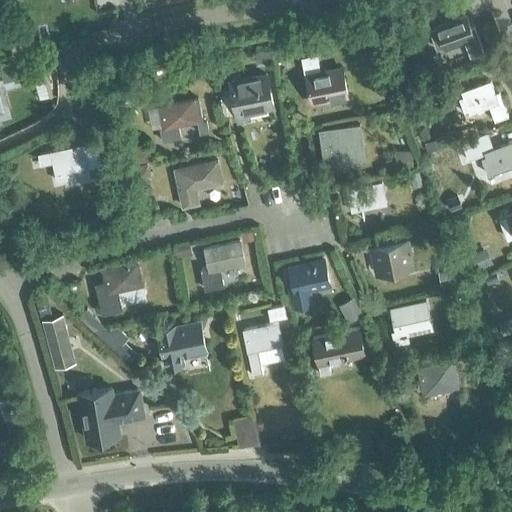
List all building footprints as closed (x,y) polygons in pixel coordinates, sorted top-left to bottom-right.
[(473,27),(470,28),(465,15),(436,26),(429,29),(436,49),(444,46),(445,48),(464,41),(469,56),(482,52),(473,27)] [(273,62),(273,50),(256,50),(257,62),(273,62)] [(342,68),(320,73),(316,55),(303,57),(311,98),(346,91),(342,68)] [(1,70),(6,89),(38,80),(33,61),(1,70)] [(239,121),(250,119),(248,111),(273,106),(267,74),(231,81),(233,90),(221,92),(225,116),(238,113),(239,121)] [(499,91),(495,93),(490,80),(464,90),(466,95),(462,97),(467,111),(472,109),(473,112),(488,106),(494,122),(508,116),(499,91)] [(207,120),(204,121),(199,97),(159,106),(163,126),(159,127),(162,141),(181,137),(179,125),(197,121),(200,134),(210,132),(207,120)] [(324,129),(328,159),(338,157),(337,150),(362,147),(359,124),(324,129)] [(511,142),(492,149),(487,134),(464,143),(469,159),(481,155),(487,173),(492,171),(492,173),(511,165),(511,142)] [(64,172),(90,166),(85,144),(38,154),(40,165),(51,162),(55,181),(66,179),(64,172)] [(130,148),(132,163),(152,160),(150,145),(130,148)] [(414,168),(414,150),(395,149),(395,168),(414,168)] [(174,169),(182,208),(201,204),(197,188),(222,182),(217,160),(174,169)] [(134,165),(137,180),(152,178),(149,162),(134,165)] [(346,189),(351,211),(385,204),(381,181),(346,189)] [(511,235),(511,213),(508,215),(508,216),(501,218),(508,237),(511,235)] [(201,267),(205,290),(224,286),(220,268),(243,263),(239,241),(204,248),(207,266),(201,267)] [(371,248),(376,270),(410,263),(406,241),(371,248)] [(289,268),(297,306),(308,303),(304,288),(329,283),(324,260),(289,268)] [(194,276),(198,275),(195,262),(182,265),(185,277),(180,279),(183,290),(187,289),(187,290),(197,288),(194,276)] [(95,284),(101,314),(121,309),(117,291),(141,285),(137,263),(102,270),(104,282),(95,284)] [(452,268),(439,270),(442,288),(455,286),(452,268)] [(50,312),(47,299),(37,301),(41,315),(50,312)] [(391,330),(395,344),(408,341),(405,328),(430,323),(425,300),(390,308),(395,329),(391,330)] [(88,306),(80,315),(94,330),(108,328),(88,306)] [(42,319),(55,368),(77,362),(64,313),(42,319)] [(161,341),(166,366),(182,363),(179,348),(203,343),(199,321),(164,328),(166,340),(161,341)] [(242,330),(252,376),(262,374),(260,363),(285,357),(277,322),(242,330)] [(95,332),(130,363),(139,353),(125,341),(130,337),(118,326),(95,332)] [(312,337),(319,375),(330,373),(327,357),(351,352),(366,349),(361,327),(312,337)] [(430,387),(431,393),(457,387),(451,359),(416,367),(421,389),(430,387)] [(111,397),(110,391),(77,397),(86,444),(119,438),(116,423),(142,418),(137,392),(111,397)] [(253,415),(233,419),(239,447),(259,443),(253,415)]
